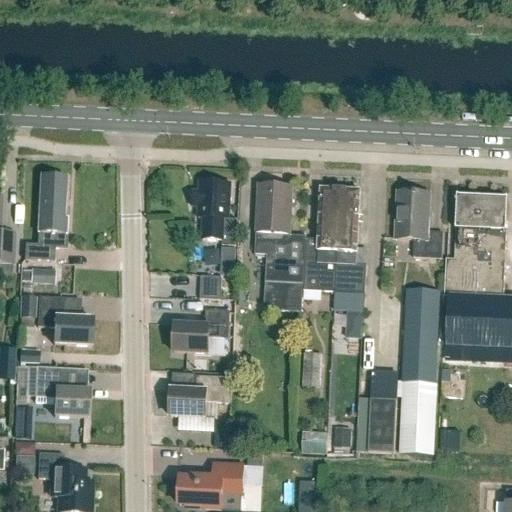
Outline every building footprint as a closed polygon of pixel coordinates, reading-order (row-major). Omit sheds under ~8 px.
[(68,235),(69,220),(66,220),(68,179),(42,177),(38,246),(26,245),(25,261),(55,262),(56,248),(66,248),(67,235),(68,235)] [(199,221),(204,221),(203,242),(222,244),(222,248),(236,249),(238,222),(228,222),(231,185),(201,184),(200,194),(193,194),(192,209),(199,209),(199,221)] [(305,286),(307,238),(292,238),(294,189),(261,187),(257,257),(269,258),(267,284),(266,312),(301,314),(303,286),(305,286)] [(337,295),(343,191),(322,190),(319,253),(320,253),(319,264),(310,264),(308,293),(337,295)] [(359,255),(363,193),(343,191),(337,295),(366,296),(367,267),(358,267),(359,255)] [(443,261),(445,234),(430,234),(431,196),(400,194),(397,241),(416,242),(415,260),(443,261)] [(477,348),(485,199),(460,198),(458,232),(457,262),(447,262),(445,298),(449,298),(447,346),(477,348)] [(0,266),(14,267),(16,235),(1,234),(2,200),(0,199),(0,266)] [(485,199),(477,348),(511,349),(511,300),(505,300),(510,200),(485,199)] [(236,251),(224,250),(223,277),(234,278),(236,251)] [(221,302),(222,279),(201,279),(201,301),(221,302)] [(436,389),(440,297),(408,295),(403,387),(436,389)] [(34,321),(35,299),(19,298),(18,320),(34,321)] [(91,349),(93,321),(64,320),(65,301),(39,300),(38,330),(55,331),(54,347),(91,349)] [(229,342),(231,314),(207,313),(206,329),(176,328),(175,356),(210,357),(210,341),(229,342)] [(320,391),(322,357),(304,355),(301,389),(320,391)] [(88,421),(89,392),(63,391),(64,372),(37,371),(14,370),(13,385),(36,385),(35,400),(56,401),(55,419),(88,421)] [(173,393),(171,420),(206,421),(207,405),(231,407),(233,382),(196,380),(195,394),(173,393)] [(403,387),(400,456),(432,458),(436,389),(403,387)] [(393,455),(396,402),(359,400),(356,454),(393,455)] [(350,450),(350,435),(336,435),(335,449),(350,450)] [(327,436),(303,436),(302,455),(327,456),(327,436)] [(29,457),(33,453),(34,447),(15,446),(15,456),(29,457)] [(92,511),(93,493),(85,493),(86,472),(64,471),(65,457),(39,456),(38,482),(52,482),(51,499),(59,500),(58,511),(92,511)] [(242,498),(244,470),(215,468),(215,469),(217,469),(216,482),(181,480),(181,482),(185,482),(184,490),(181,490),(180,508),(204,509),(203,511),(221,511),(223,497),(242,498)]
